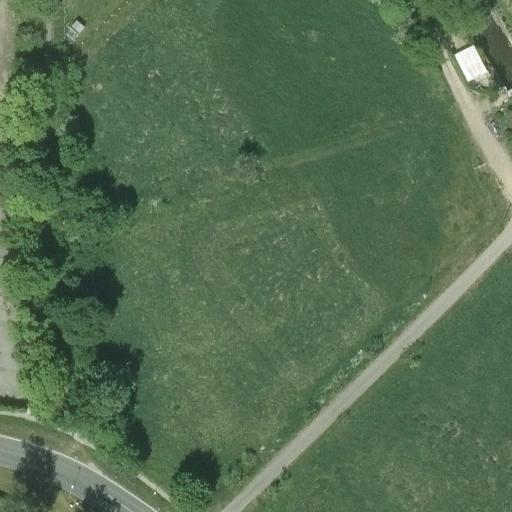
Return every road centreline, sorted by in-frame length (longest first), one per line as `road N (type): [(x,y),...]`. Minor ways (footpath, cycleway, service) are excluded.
road 1 (track): [(49,0),(51,332),(102,492)]
road 2 (secondary): [(129,511),(63,471),(0,450)]
